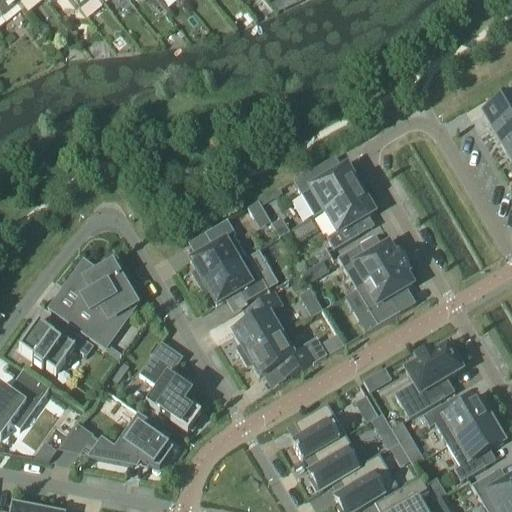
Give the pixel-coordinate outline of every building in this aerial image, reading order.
[(0,0),(0,21),(18,7),(12,0),(0,0)] [(65,0),(77,14),(95,0),(65,0)] [(281,0),(290,10),(303,0),(281,0)] [(511,98),(511,100),(480,119),(493,140),(511,129),(511,86),(507,89),(511,98)] [(511,129),(493,140),(505,161),(511,156),(511,129)] [(316,172),(292,187),(299,200),(312,222),(322,216),(358,195),(345,172),(323,184),(316,172)] [(372,218),(358,195),(322,216),(334,238),(325,243),(332,256),(357,241),(351,230),(372,218)] [(257,207),(246,213),(258,234),(269,228),(257,207)] [(278,243),(288,237),(280,224),(270,229),(278,243)] [(190,279),(197,291),(245,263),(232,242),(234,241),(225,226),(203,239),(211,253),(188,266),(195,277),(190,279)] [(357,253),(336,265),(354,296),(401,268),(396,259),(393,261),(386,249),(363,263),(357,253)] [(329,262),(324,254),(312,261),(317,269),(321,267),(329,262)] [(257,284),(245,263),(197,291),(204,303),(209,301),(215,311),(238,297),(244,308),(266,295),(259,283),(257,284)] [(401,268),(354,296),(376,332),(398,319),(389,304),(410,291),(404,280),(407,278),(401,268)] [(96,279),(82,270),(65,294),(81,306),(65,329),(94,350),(116,319),(113,318),(126,300),(109,272),(96,279)] [(234,354),(240,363),(287,335),(275,314),(280,311),(273,300),(249,314),(255,324),(231,338),(239,351),(234,354)] [(92,353),(69,336),(62,346),(35,327),(26,339),(27,340),(17,354),(32,365),(30,368),(41,375),(43,373),(54,380),(64,366),(65,367),(74,355),(85,362),(92,353)] [(281,369),(289,381),(313,367),(305,354),(300,357),(287,335),(240,363),(246,373),(250,370),(257,383),(281,369)] [(445,352),(431,360),(428,356),(414,364),(416,369),(403,376),(411,389),(392,400),(407,425),(444,403),(436,389),(459,376),(456,371),(460,368),(452,354),(448,356),(445,352)] [(155,393),(144,409),(185,438),(188,434),(191,436),(198,426),(196,424),(199,420),(182,408),(188,401),(176,393),(179,389),(166,379),(170,374),(151,361),(137,380),(155,393)] [(43,401),(47,395),(21,376),(20,378),(22,379),(14,391),(12,389),(7,397),(0,391),(0,442),(10,428),(28,402),(37,409),(42,401),(43,401)] [(447,406),(421,422),(428,433),(433,430),(445,451),(493,423),(486,412),(482,414),(475,403),(453,417),(447,406)] [(325,410),(292,430),(299,442),(289,448),(300,468),(311,462),(310,461),(343,441),(325,410)] [(168,441),(137,419),(114,452),(100,442),(85,462),(131,471),(136,464),(152,475),(158,476),(171,457),(161,451),(168,441)] [(500,435),(493,423),(445,451),(458,472),(452,476),(459,487),(485,472),(479,462),(502,448),(495,438),(500,435)] [(336,486),(361,471),(360,470),(343,441),(310,461),(311,462),(317,472),(307,478),(311,485),(309,487),(314,496),(316,494),(318,498),(337,487),(336,486)] [(47,467),(55,457),(43,449),(32,464),(47,467)] [(377,461),(360,470),(361,471),(336,486),(337,487),(343,497),(333,503),(337,510),(334,511),(362,511),(396,492),(377,461)] [(511,481),(499,489),(492,478),(470,491),(482,511),(507,511),(511,509),(511,481)] [(421,511),(424,510),(422,505),(418,506),(417,504),(427,498),(419,484),(373,510),(373,511),(421,511)]
